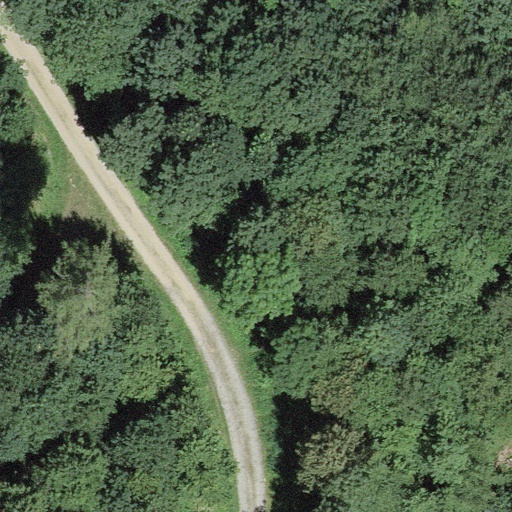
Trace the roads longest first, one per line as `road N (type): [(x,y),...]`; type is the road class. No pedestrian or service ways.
road 1 (track): [(247,511),(224,391),(191,322),(0,12)]
road 2 (track): [(89,157),(52,309),(0,343)]
